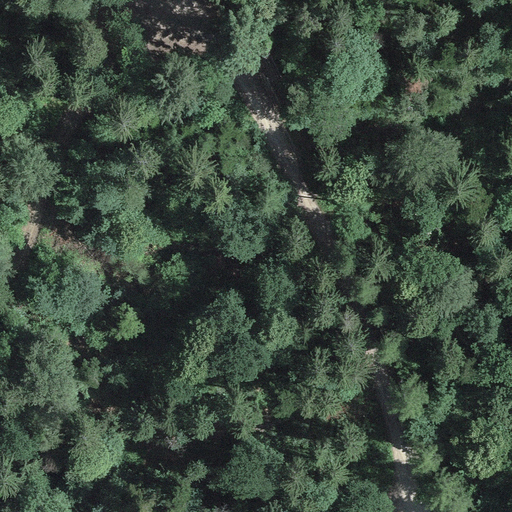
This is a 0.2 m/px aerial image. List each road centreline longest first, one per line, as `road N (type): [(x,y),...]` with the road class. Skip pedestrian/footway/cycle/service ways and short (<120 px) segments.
road 1 (track): [(422,505),(359,307),(314,201),(245,73),(190,0)]
road 2 (track): [(124,0),(107,66),(0,299)]
